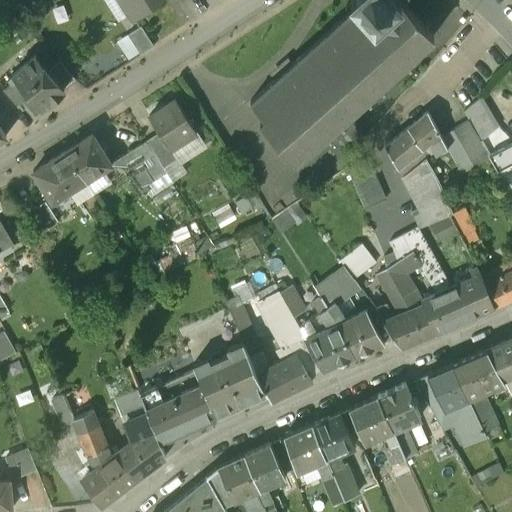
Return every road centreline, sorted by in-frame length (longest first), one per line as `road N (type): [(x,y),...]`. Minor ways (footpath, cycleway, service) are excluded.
road 1 (residential): [(126,511),(234,442),(511,321)]
road 2 (residential): [(260,0),(0,162)]
